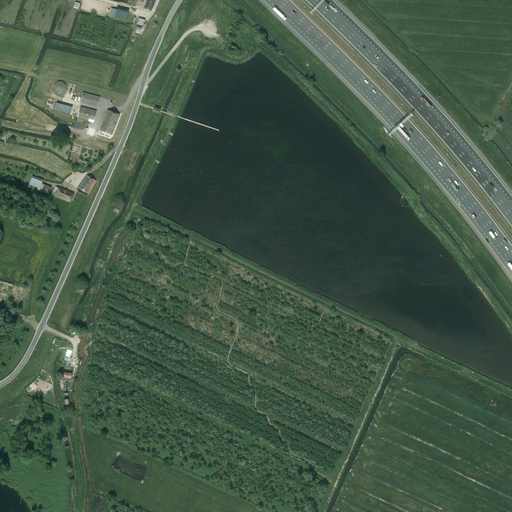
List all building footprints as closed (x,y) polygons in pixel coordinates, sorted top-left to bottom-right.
[(154,0),(147,0),(144,8),(151,11),(154,0)] [(111,9),(109,16),(127,20),(128,13),(111,9)] [(64,85),(61,82),(57,82),(54,85),(54,89),(57,91),(61,92),(64,89),(64,85)] [(80,102),(101,107),(103,98),(83,93),(80,102)] [(56,103),(54,110),(70,114),(72,107),(56,103)] [(94,122),(96,111),(80,107),(78,118),(94,122)] [(112,135),(119,114),(108,110),(104,120),(103,120),(104,120),(100,130),(112,135)] [(89,127),(87,134),(93,136),(95,129),(89,127)] [(89,194),(96,181),(87,175),(78,188),(89,194)] [(32,176),(29,184),(40,188),(43,180),(32,176)] [(44,185),(42,191),(49,194),(51,187),(44,185)] [(70,202),(73,194),(55,187),(52,195),(70,202)] [(106,262),(100,260),(97,266),(103,268),(106,262)] [(66,364),(67,360),(71,361),(72,357),(65,355),(63,363),(66,364)] [(62,380),(64,381),(66,381),(70,382),(70,378),(72,379),(72,375),(71,375),(71,373),(63,372),(62,380)]
